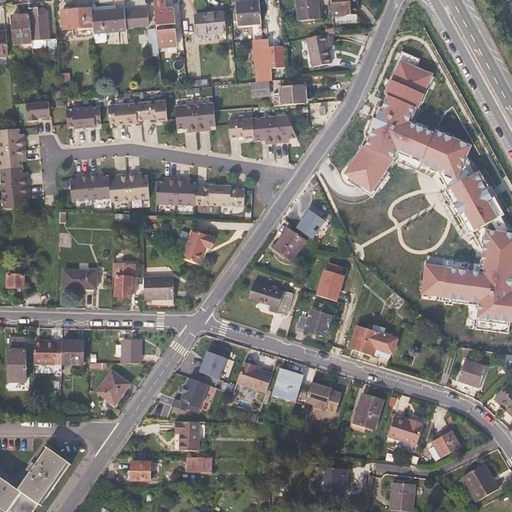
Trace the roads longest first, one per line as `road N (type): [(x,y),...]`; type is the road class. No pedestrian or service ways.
road 1 (residential): [(196,323),(446,401),(504,439)]
road 2 (residential): [(47,156),(131,149),(300,177)]
road 3 (residential): [(300,177),(353,100),(395,0)]
road 4 (residential): [(0,319),(196,323)]
road 5 (residential): [(196,323),(300,177)]
road 6 (tertiary): [(433,0),(511,146)]
road 7 (residential): [(504,439),(433,474),(377,469)]
road 8 (residential): [(120,433),(196,323)]
road 9 (residential): [(120,433),(0,430)]
